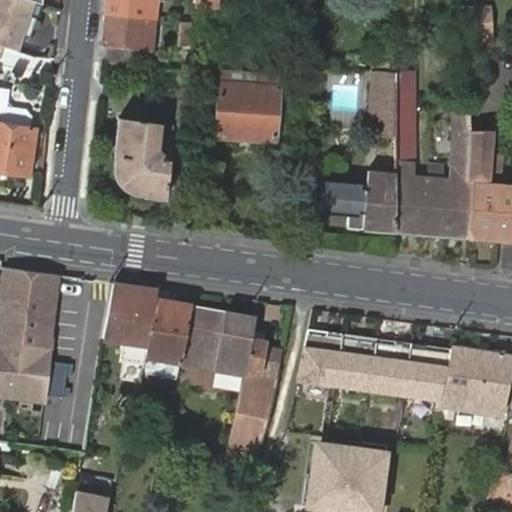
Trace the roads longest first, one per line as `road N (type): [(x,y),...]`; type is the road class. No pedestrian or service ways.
road 1 (secondary): [(59,236),(511,295)]
road 2 (residential): [(92,0),(59,236)]
